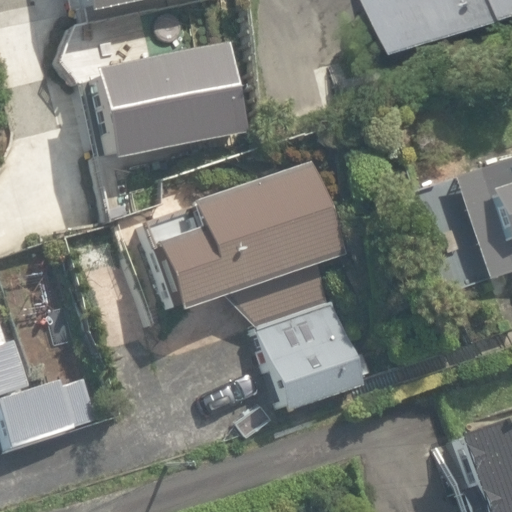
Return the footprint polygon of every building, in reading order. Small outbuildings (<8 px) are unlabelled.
[(54,0),(58,14),(124,0),(54,0)] [(511,0),(389,0),(407,53),(511,19),(511,0)] [(80,161),(230,131),(211,42),(61,73),(80,161)] [(511,158),(445,180),(480,285),(511,274),(511,158)] [(246,333),(273,415),(352,389),(311,267),(335,258),(303,164),(176,207),(185,233),(138,248),(161,318),(212,302),(246,333)] [(101,233),(62,244),(107,397),(145,386),(101,233)] [(0,397),(18,391),(3,344),(0,345),(0,397)] [(0,398),(0,451),(87,423),(73,381),(49,389),(47,383),(0,398)] [(511,511),(511,416),(435,441),(458,511),(511,511)]
